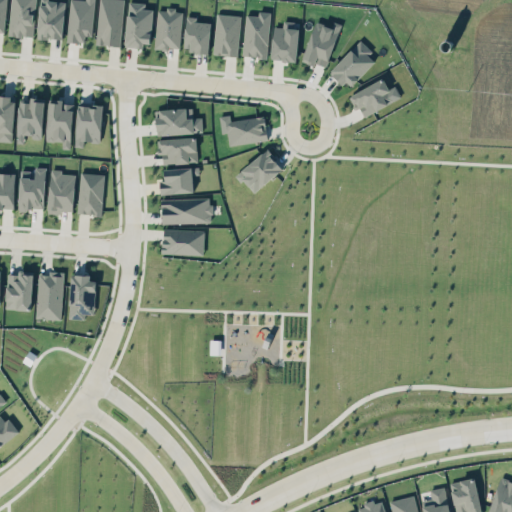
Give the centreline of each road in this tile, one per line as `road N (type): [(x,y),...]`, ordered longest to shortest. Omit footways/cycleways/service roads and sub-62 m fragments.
road 1 (residential): [(0,479),(74,401),(103,354),(121,299),(129,239),(125,75)]
road 2 (tertiary): [(238,511),(344,463),(511,426)]
road 3 (residential): [(286,88),(0,65)]
road 4 (residential): [(215,511),(158,434),(88,379)]
road 5 (residential): [(74,401),(120,433),(184,511)]
road 6 (residential): [(286,88),(291,135),(319,140),(320,102),(286,88)]
road 7 (residential): [(0,236),(128,249)]
